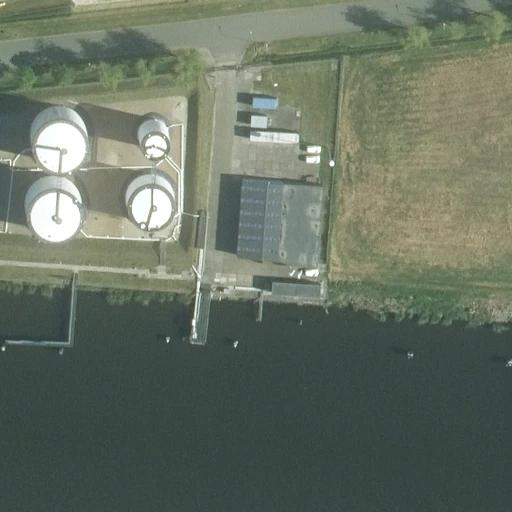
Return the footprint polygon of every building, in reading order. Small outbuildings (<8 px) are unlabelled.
[(301,100),(252,97),(251,106),(300,109),(301,100)] [(101,110),(49,109),(48,156),(101,157),(101,110)] [(251,125),(266,126),(267,115),(251,114),(251,125)] [(181,121),(145,125),(148,145),(184,140),(181,121)] [(250,139),(298,142),(298,133),(250,130),(250,139)] [(61,175),(44,217),(85,233),(102,191),(61,175)] [(134,217),(184,217),(184,178),(134,178),(134,217)] [(243,181),(237,257),(262,259),(277,264),(318,267),(323,186),(243,181)] [(320,284),(272,281),(272,293),(320,296),(320,284)]
